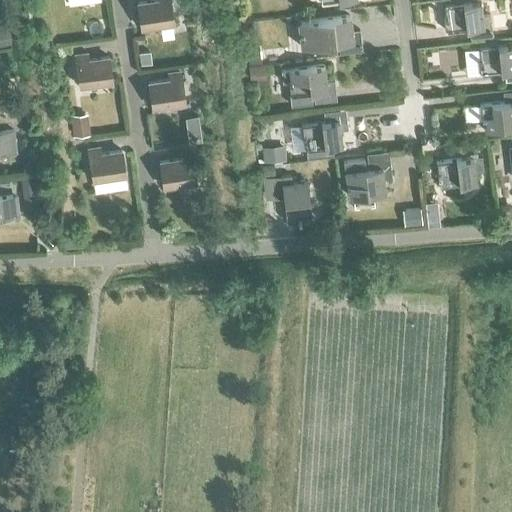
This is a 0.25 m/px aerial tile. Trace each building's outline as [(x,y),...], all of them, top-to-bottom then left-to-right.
[(154,0),(137,3),(140,27),(173,23),(169,0),(154,0)] [(443,15),(445,30),(469,27),(470,37),(492,35),(489,15),(481,16),(480,0),(444,5),(445,15),(443,15)] [(349,15),(297,21),(299,47),(360,40),(359,30),(351,31),(349,15)] [(9,28),(0,29),(0,45),(11,44),(9,28)] [(478,58),(480,73),(511,69),(511,43),(479,48),(480,58),(478,58)] [(248,50),(241,51),(242,60),(249,59),(249,62),(259,61),(257,46),(247,47),(248,50)] [(76,62),(79,86),(111,82),(108,56),(87,59),(87,54),(75,56),(76,62)] [(263,65),(247,66),(248,79),(264,77),(263,65)] [(287,81),(290,104),(311,102),(310,92),(335,90),(334,79),(326,80),(324,65),(280,70),(282,82),(287,81)] [(169,79),(148,82),(151,107),(184,102),(181,78),(180,78),(179,72),(168,73),(169,79)] [(511,125),(511,100),(479,104),(481,119),(483,118),(484,129),(511,125)] [(87,114),(70,116),(73,135),(90,133),(87,114)] [(346,119),(300,124),(302,139),(304,139),(305,149),(306,158),(333,155),(332,146),(341,145),(339,130),(347,129),(346,119)] [(199,128),(187,130),(189,141),(201,139),(199,128)] [(0,154),(17,152),(14,131),(0,132),(0,154)] [(282,145),(261,148),(262,162),(284,159),(282,145)] [(88,149),(89,156),(89,155),(92,180),(125,175),(121,150),(100,153),(99,148),(88,149)] [(179,153),(180,158),(159,162),(163,186),(195,182),(192,157),(191,158),(190,151),(179,153)] [(475,170),(483,169),(481,156),(435,161),(437,176),(439,176),(440,186),(476,182),(475,170)] [(383,177),(391,176),(389,166),(365,169),(364,158),(343,161),(344,171),(345,186),(347,186),(349,196),(384,192),(383,177)] [(33,174),(20,175),(21,187),(35,185),(33,174)] [(280,176),(285,222),(300,220),(300,218),(311,217),(307,181),(291,183),(291,175),(280,176)] [(0,218),(19,216),(18,208),(13,208),(12,195),(0,196),(0,218)] [(506,205),(500,206),(501,217),(511,216),(510,209),(506,205)] [(420,208),(406,209),(407,225),(421,223),(420,208)] [(436,217),(425,218),(426,228),(437,227),(436,217)] [(220,227),(208,228),(209,240),(221,239),(220,227)] [(76,234),(64,234),(64,249),(76,248),(76,234)] [(245,297),(244,300),(258,301),(261,301),(263,284),(246,283),(245,297)]
